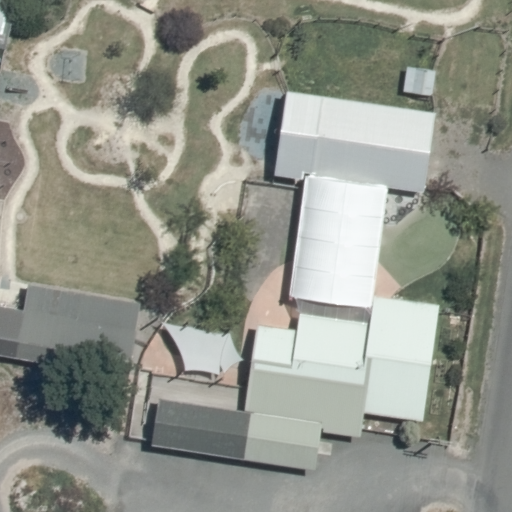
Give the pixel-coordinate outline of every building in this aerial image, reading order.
[(0,0),(0,57),(11,0),(0,0)] [(394,46),(390,89),(426,92),(430,50),(394,46)] [(392,188),(428,194),(440,115),(294,93),(282,172),(312,176),(392,188)] [(392,188),(312,176),(294,299),(373,311),(375,297),(392,188)] [(30,287),(25,312),(0,306),(0,357),(133,381),(146,308),(30,287)] [(320,472),(326,433),(365,439),(369,415),(428,424),(445,308),(375,297),(373,311),(371,325),(307,315),(305,332),(262,326),(248,415),(164,402),(157,448),(320,472)] [(31,412),(0,409),(0,438),(30,440),(31,412)]
